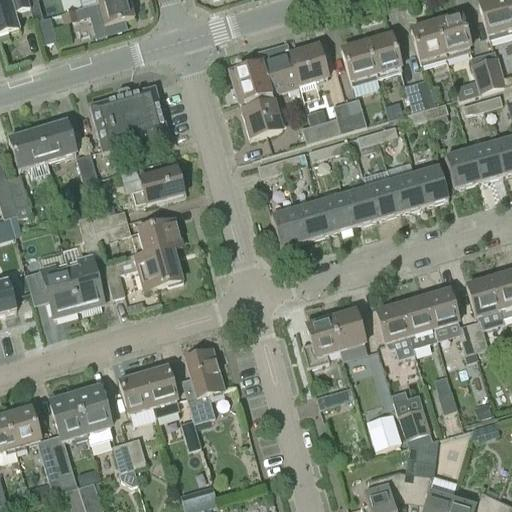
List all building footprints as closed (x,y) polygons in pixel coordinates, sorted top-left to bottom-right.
[(21,22),(19,17),(29,14),(24,0),(3,0),(0,1),(0,40),(20,35),(17,23),(21,22)] [(127,0),(98,9),(61,19),(64,29),(91,21),(96,42),(126,34),(124,26),(134,23),(127,0)] [(95,0),(98,9),(127,0),(95,0)] [(489,45),(511,38),(511,32),(503,0),(478,7),(489,45)] [(511,0),(503,0),(511,32),(511,0)] [(445,20),(446,22),(434,26),(446,63),(470,56),(459,18),(458,19),(457,16),(455,15),(446,18),(445,20)] [(48,22),(35,26),(41,49),(54,46),(48,22)] [(421,70),(446,63),(434,26),(410,33),(421,70)] [(390,39),(365,46),(371,67),(377,83),(401,76),(390,39)] [(352,91),(377,83),(371,67),(365,46),(341,53),(352,91)] [(262,57),(260,57),(257,60),(259,68),(261,67),(267,87),(282,83),(286,95),(298,92),(295,82),(289,59),(286,51),(282,50),(281,52),(279,53),(277,54),(275,55),(273,56),(271,57),(269,57),(267,57),(262,57)] [(317,50),(289,59),(295,82),(298,92),(327,83),(317,50)] [(485,67),(492,94),(503,90),(496,64),(485,67)] [(234,76),(246,114),(273,106),(271,100),(286,95),(282,83),(267,87),(261,67),(259,68),(234,76)] [(492,94),(485,67),(472,71),(480,97),(492,94)] [(427,84),(416,87),(424,114),(426,113),(435,111),(427,84)] [(404,91),(412,117),(424,114),(416,87),(404,91)] [(154,92),(89,110),(102,158),(168,141),(154,92)] [(480,106),(483,116),(503,110),(500,100),(480,106)] [(351,124),(354,136),(365,132),(357,105),(346,108),(351,124)] [(246,114),(240,116),(249,145),(281,135),(273,106),(246,114)] [(483,116),(480,106),(462,112),(465,121),(483,116)] [(342,139),(354,136),(351,124),(346,108),(332,112),(335,124),(337,123),(342,139)] [(426,113),(429,124),(448,118),(445,108),(435,111),(426,113)] [(426,113),(424,114),(412,117),(407,119),(410,129),(429,124),(426,113)] [(337,123),(335,124),(300,134),(305,150),(342,139),(337,123)] [(66,127),(37,135),(47,168),(76,159),(66,127)] [(375,137),(378,147),(397,141),(394,131),(375,137)] [(50,178),(47,168),(37,135),(8,144),(18,176),(27,173),(30,184),(50,178)] [(378,147),(375,137),(357,143),(360,153),(378,147)] [(502,180),(511,177),(511,142),(492,148),(502,180)] [(327,151),(330,161),(349,155),(346,145),(327,151)] [(478,187),(502,180),(492,148),(469,155),(478,187)] [(330,161),(327,151),(309,157),(312,167),(330,161)] [(478,187),(469,155),(444,162),(453,194),(478,187)] [(76,163),(83,189),(98,185),(90,159),(76,163)] [(283,175),(301,169),(298,160),(280,166),(283,175)] [(283,175),(280,166),(258,173),(261,184),(284,177),(283,175)] [(438,172),(413,180),(423,211),(447,204),(438,172)] [(181,188),(180,188),(175,173),(139,183),(142,197),(131,200),(134,213),(146,209),(146,211),(169,204),(170,206),(185,202),(181,188)] [(32,220),(29,210),(20,180),(6,184),(17,220),(18,224),(32,220)] [(399,219),(423,211),(413,180),(389,187),(399,219)] [(0,209),(4,224),(17,220),(6,184),(0,186),(0,209)] [(375,226),(399,219),(389,187),(366,194),(375,226)] [(351,233),(375,226),(366,194),(342,201),(351,233)] [(328,240),(351,233),(342,201),(318,208),(328,240)] [(304,247),(328,240),(318,208),(295,215),(304,247)] [(304,247),(295,215),(270,222),(279,254),(304,247)] [(123,216),(91,225),(94,237),(126,228),(123,216)] [(98,253),(97,250),(94,237),(91,225),(90,222),(78,225),(86,256),(98,253)] [(137,237),(144,261),(172,254),(182,251),(175,226),(137,237)] [(130,241),(126,228),(94,237),(97,250),(130,241)] [(116,269),(116,268),(104,272),(113,305),(125,302),(119,280),(138,275),(144,297),(167,290),(167,292),(183,288),(178,272),(177,272),(172,254),(144,261),(116,269)] [(79,274),(67,277),(71,289),(78,316),(103,309),(91,264),(77,267),(79,274)] [(71,289),(67,277),(56,280),(54,273),(41,277),(53,322),(78,316),(71,289)] [(511,277),(491,283),(503,324),(511,321),(511,277)] [(503,330),(502,324),(503,324),(491,283),(467,290),(477,328),(468,330),(476,358),(487,354),(482,336),(503,330)] [(7,287),(0,288),(0,320),(16,316),(7,287)] [(427,298),(425,303),(424,303),(434,335),(458,328),(449,296),(437,299),(434,296),(427,298)] [(436,346),(433,335),(434,335),(424,303),(400,310),(413,354),(436,346)] [(142,306),(125,310),(128,321),(145,317),(142,306)] [(376,317),(386,349),(388,355),(394,354),(397,366),(414,361),(412,354),(413,354),(400,310),(376,317)] [(355,317),(330,324),(340,357),(364,350),(355,317)] [(330,324),(306,331),(311,350),(301,353),(308,375),(328,369),(326,361),(340,357),(330,324)] [(465,361),(476,358),(468,330),(457,333),(465,361)] [(186,404),(193,428),(194,431),(215,424),(208,401),(223,397),(211,356),(185,364),(196,402),(186,404)] [(380,366),(367,369),(375,400),(388,397),(380,366)] [(153,414),(152,415),(155,424),(179,417),(176,408),(166,370),(156,373),(157,377),(143,381),(153,414)] [(153,414),(143,381),(128,385),(127,382),(117,384),(128,421),(152,415),(153,414)] [(99,394),(75,401),(86,440),(84,441),(87,450),(111,443),(108,435),(111,434),(99,394)] [(446,423),(457,419),(450,397),(436,401),(443,420),(445,419),(446,423)] [(315,404),(319,416),(335,411),(332,399),(315,404)] [(75,401),(50,408),(61,448),(84,441),(86,440),(75,401)] [(27,458),(24,450),(39,446),(30,414),(5,421),(17,461),(27,458)] [(404,446),(429,439),(421,414),(396,421),(404,446)] [(16,461),(17,461),(5,421),(0,422),(0,469),(1,470),(17,465),(16,461)] [(392,422),(367,429),(374,454),(399,447),(392,422)] [(201,455),(194,431),(193,428),(182,431),(190,458),(201,455)] [(418,450),(416,466),(434,469),(437,444),(418,450)] [(139,445),(126,448),(134,475),(146,471),(139,445)] [(120,479),(134,475),(126,448),(112,452),(120,479)] [(67,461),(55,465),(64,497),(76,494),(67,461)] [(55,465),(43,468),(52,501),(64,497),(55,465)] [(428,497),(432,482),(434,469),(416,466),(415,466),(413,480),(414,480),(410,506),(424,507),(422,511),(449,511),(452,504),(428,497)] [(391,511),(389,503),(410,506),(414,480),(413,480),(397,478),(367,486),(370,497),(362,499),(366,511),(362,511),(391,511)] [(100,511),(92,489),(77,494),(83,511),(100,511)] [(492,511),(496,505),(495,504),(497,499),(486,493),(483,499),(478,497),(474,511),(452,504),(449,511),(492,511)]
